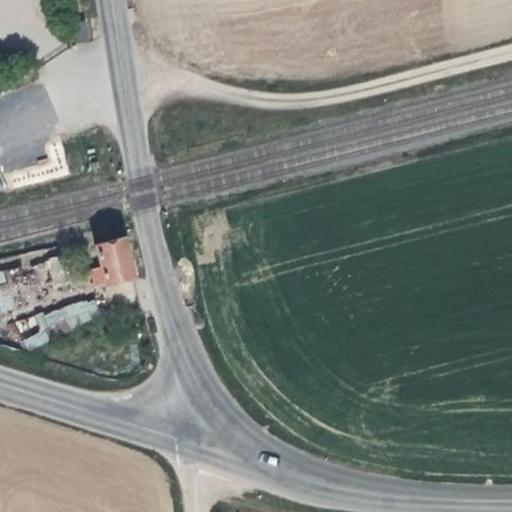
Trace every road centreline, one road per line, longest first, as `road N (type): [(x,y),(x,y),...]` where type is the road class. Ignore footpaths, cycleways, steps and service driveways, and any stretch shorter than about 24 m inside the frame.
road 1 (tertiary): [(250,447),(215,413),(177,336),(123,65)]
road 2 (track): [(123,65),(234,94),(300,101),(511,53)]
road 3 (tertiary): [(511,500),(394,497),(330,485),(250,447)]
road 4 (unclassified): [(197,441),(0,384)]
road 5 (unclassified): [(0,127),(123,65)]
